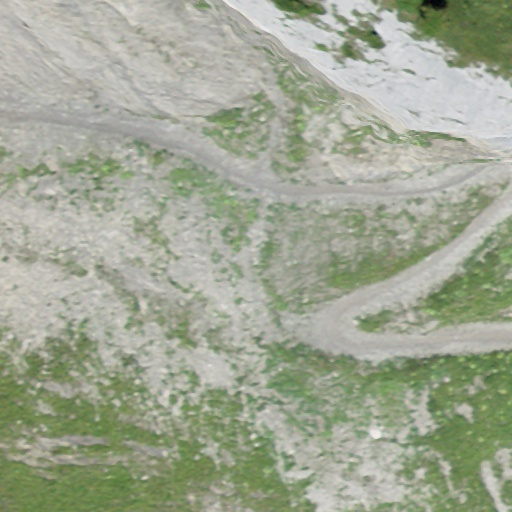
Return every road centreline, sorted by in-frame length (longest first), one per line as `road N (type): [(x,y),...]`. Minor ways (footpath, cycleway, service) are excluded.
road 1 (track): [(511,164),(482,164),(416,192),(261,189),(149,134),(0,125)]
road 2 (track): [(511,329),(352,343),(333,316),(437,267),(511,205)]
